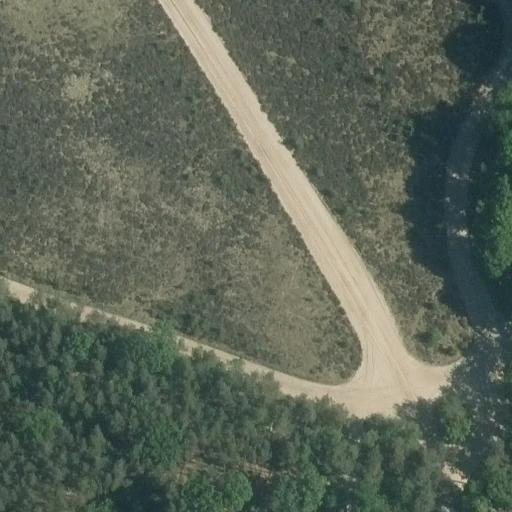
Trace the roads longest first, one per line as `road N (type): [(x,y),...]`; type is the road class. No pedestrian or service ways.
road 1 (track): [(448,511),(443,466),(374,324),(174,0)]
road 2 (track): [(0,286),(313,394),(358,398),(350,511)]
road 3 (track): [(448,483),(479,433),(495,359),(458,255),(454,189),(468,133),(511,59)]
road 4 (track): [(358,398),(430,386),(511,352)]
